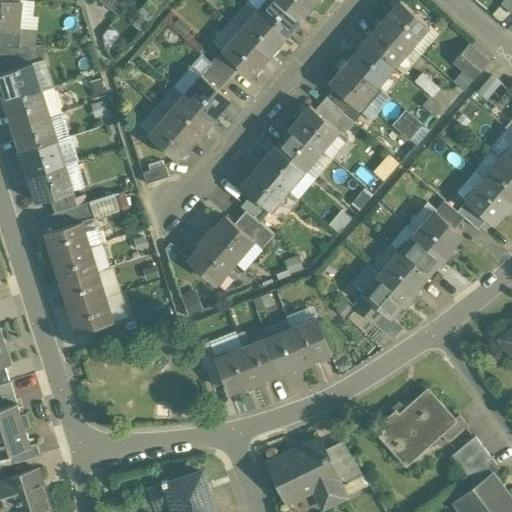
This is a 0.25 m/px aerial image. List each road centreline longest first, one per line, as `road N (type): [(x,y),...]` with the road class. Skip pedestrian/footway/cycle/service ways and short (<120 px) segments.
road 1 (residential): [(154,225),(352,0)]
road 2 (residential): [(0,195),(82,451)]
road 3 (residential): [(232,437),(319,400),(435,334)]
road 4 (residential): [(82,451),(232,437)]
road 5 (residential): [(435,334),(511,437)]
